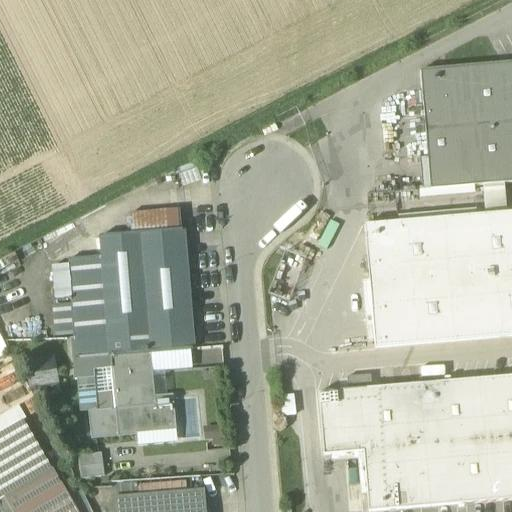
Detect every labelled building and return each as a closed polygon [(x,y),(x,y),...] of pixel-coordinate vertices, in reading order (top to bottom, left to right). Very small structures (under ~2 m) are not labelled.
[(511,338),(511,214),(506,215),(504,185),(511,184),(511,64),(420,72),(430,192),(482,187),(485,217),(364,228),(375,350),(511,338)] [(127,220),(128,236),(182,232),(180,215),(127,220)] [(192,353),(182,232),(128,236),(99,239),(101,259),(110,360),(147,356),(192,353)] [(77,362),(110,360),(101,259),(69,262),(75,341),(77,362)] [(88,415),(91,441),(136,437),(136,432),(171,428),(168,404),(157,405),(157,406),(152,407),(147,356),(110,360),(77,362),(75,341),(71,341),(74,383),(94,381),(98,414),(88,415)] [(370,377),(346,379),(347,391),(371,389),(370,377)] [(363,455),(368,511),(396,511),(511,502),(511,378),(318,395),(323,458),(363,455)] [(23,423),(0,436),(0,501),(5,499),(51,472),(23,423)] [(77,459),(80,482),(104,479),(101,456),(77,459)] [(51,472),(74,511),(90,511),(82,496),(80,492),(67,465),(51,472)] [(74,511),(51,472),(5,499),(11,511),(74,511)] [(117,491),(118,502),(139,499),(137,489),(117,491)] [(116,502),(116,511),(204,511),(202,492),(139,499),(118,502),(116,502)] [(0,511),(11,511),(5,499),(0,501),(0,511)]
